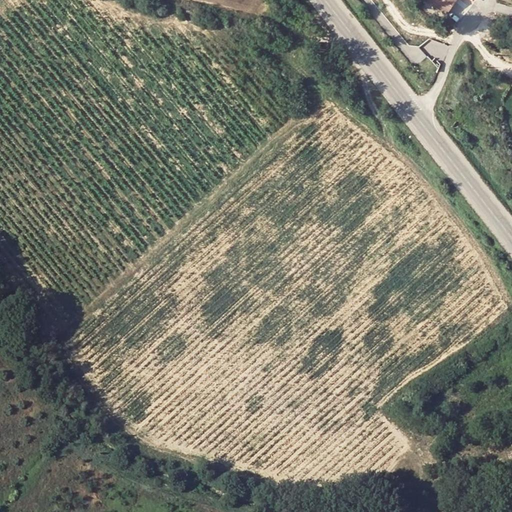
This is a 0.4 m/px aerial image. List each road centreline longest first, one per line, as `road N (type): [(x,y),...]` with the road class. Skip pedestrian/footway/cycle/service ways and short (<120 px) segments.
road 1 (unclassified): [(420,120),(471,21),(497,6),(511,12)]
road 2 (tertiary): [(325,0),(420,120)]
road 3 (tertiary): [(420,120),(511,236)]
